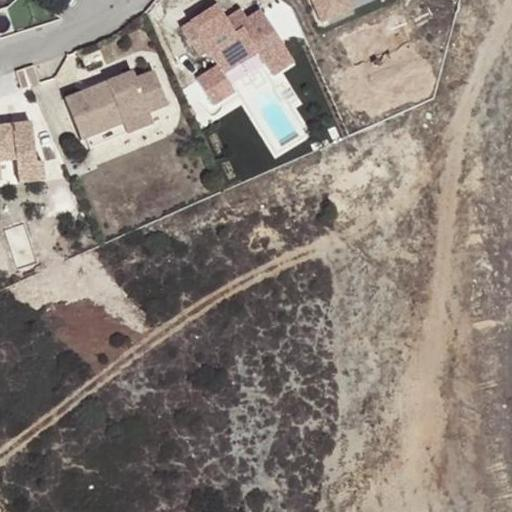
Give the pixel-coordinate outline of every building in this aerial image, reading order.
[(309,0),(321,24),(342,14),(336,0),(309,0)] [(336,0),(342,14),(351,10),(346,0),(336,0)] [(239,21),(231,26),(223,11),(186,32),(194,46),(203,41),(210,55),(217,67),(196,78),(210,105),(231,93),(223,80),(259,60),(269,79),(292,66),(266,20),(252,27),(250,24),(243,29),(239,21)] [(203,41),(194,46),(201,60),(210,55),(203,41)] [(134,75),(67,104),(84,144),(89,142),(160,111),(170,106),(155,74),(137,82),(134,75)] [(160,111),(89,142),(94,152),(164,121),(160,111)] [(36,129),(0,132),(0,163),(20,161),(20,168),(40,165),(36,129)]
